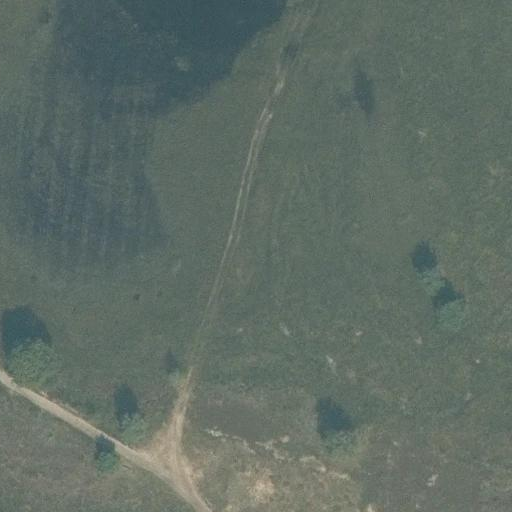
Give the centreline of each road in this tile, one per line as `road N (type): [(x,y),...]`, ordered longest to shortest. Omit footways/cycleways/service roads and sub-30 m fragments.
road 1 (track): [(159,469),(236,176),(270,86),(316,0)]
road 2 (track): [(205,511),(159,469),(0,372)]
